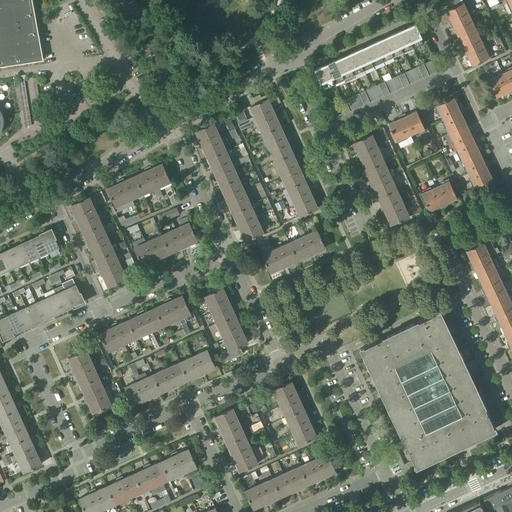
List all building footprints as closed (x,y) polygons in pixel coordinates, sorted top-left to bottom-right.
[(0,0),(0,128),(1,126),(2,121),(2,116),(1,116),(0,112),(0,66),(44,60),(32,0),(0,0)] [(129,30),(146,19),(134,0),(118,0),(124,10),(119,13),(129,30)] [(454,27),(459,38),(476,29),(464,3),(465,2),(454,7),(454,6),(452,7),(452,8),(446,10),(452,22),(449,23),(452,28),(454,27)] [(405,29),(413,48),(423,43),(415,25),(405,29)] [(403,52),(413,48),(405,29),(395,34),(403,52)] [(478,29),(476,29),(459,38),(464,49),(462,50),(464,55),(467,54),(472,65),(478,63),(480,62),(479,62),(491,56),(489,57),(477,30),(478,29)] [(393,57),(403,52),(395,34),(385,38),(393,57)] [(383,61),(393,57),(385,38),(375,43),(383,61)] [(374,65),(383,61),(375,43),(365,47),(374,65)] [(364,70),(374,65),(365,47),(355,52),(364,70)] [(160,54),(153,49),(148,55),(154,60),(160,54)] [(354,74),(364,70),(355,52),(346,56),(354,74)] [(356,79),(354,74),(346,56),(336,61),(343,77),(344,79),(346,83),(356,79)] [(344,79),(343,77),(336,61),(326,65),(334,83),(344,79)] [(421,72),(426,69),(424,64),(418,66),(421,72)] [(324,88),(334,83),(326,65),(316,70),(324,88)] [(511,68),(489,79),(488,78),(493,89),(492,89),(493,91),(494,91),(497,97),(508,91),(509,93),(511,92),(511,68)] [(426,69),(421,72),(423,78),(429,75),(426,69)] [(401,81),(407,78),(404,73),(398,75),(401,81)] [(407,78),(401,81),(404,87),(409,84),(407,78)] [(381,90),(387,87),(384,82),(379,84),(381,90)] [(387,87),(381,90),(384,96),(390,93),(387,87)] [(362,99),(367,96),(365,91),(359,93),(362,99)] [(367,96),(362,99),(364,105),(370,102),(367,96)] [(448,133),(467,124),(461,113),(464,112),(461,107),(459,108),(454,97),(448,100),(448,99),(446,100),(446,101),(435,106),(437,106),(449,132),(448,133)] [(273,109),(268,98),(260,102),(260,101),(257,103),(258,103),(250,107),(254,116),(238,123),(241,130),(257,122),(263,134),(280,126),(275,115),(278,114),(275,108),(273,109)] [(342,108),(348,105),(345,100),(339,102),(342,108)] [(342,108),(339,102),(345,114),(350,111),(348,105),(342,108)] [(239,122),(247,119),(243,110),(235,113),(239,122)] [(419,116),(417,111),(405,116),(404,114),(399,116),(400,118),(389,123),(391,129),(392,131),(397,142),(398,142),(397,141),(424,128),(425,130),(420,118),(421,118),(420,116),(419,116)] [(231,119),(225,121),(229,129),(234,127),(231,119)] [(208,159),(226,151),(213,123),(206,127),(206,126),(203,127),(203,128),(195,131),(200,142),(198,143),(201,149),(203,148),(208,159)] [(461,161),(480,152),(474,140),(476,139),(474,135),(472,136),(467,124),(448,133),(448,134),(449,133),(462,159),(460,160),(461,161)] [(275,161),(293,153),(288,142),(290,141),(289,140),(287,136),(285,137),(280,126),(263,134),(275,161)] [(238,135),(234,128),(229,130),(233,138),(238,136),(238,135)] [(366,170),(384,162),(372,134),(364,138),(364,137),(361,138),(362,139),(354,142),(359,154),(357,155),(359,160),(361,159),(366,170)] [(220,186),(238,178),(226,151),(208,159),(213,169),(211,170),(213,176),(215,175),(220,186)] [(480,152),(461,161),(462,160),(475,186),(473,187),(474,188),(485,182),(485,183),(487,182),(487,181),(492,179),(487,167),(489,166),(487,163),(487,162),(485,163),(480,152)] [(287,189),(305,180),(300,170),(302,169),(300,163),(297,164),(293,153),(275,161),(287,189)] [(239,164),(249,160),(248,155),(237,160),(239,164)] [(378,197),(396,189),(384,162),(366,170),(371,181),(369,182),(369,183),(371,187),(374,187),(378,197)] [(135,176),(143,194),(170,181),(167,174),(166,171),(162,163),(151,168),(150,166),(144,169),(145,171),(135,176)] [(115,206),(143,194),(135,176),(124,181),(123,179),(117,181),(118,183),(107,188),(111,196),(110,196),(111,199),(112,199),(115,206)] [(232,213),(251,205),(238,178),(220,186),(225,197),(223,198),(225,203),(228,202),(232,213)] [(454,191),(448,179),(449,181),(422,193),(421,191),(421,192),(426,203),(425,203),(426,205),(427,205),(429,211),(441,206),(442,208),(446,205),(445,203),(457,198),(454,193),(455,192),(454,190),(454,191)] [(305,180),(287,189),(299,216),(307,212),(307,213),(310,212),(309,211),(317,208),(312,197),(314,196),(312,190),(310,191),(305,180)] [(396,189),(378,197),(383,208),(381,209),(383,214),(384,215),(386,214),(391,225),(399,221),(399,222),(401,220),(409,216),(396,189)] [(169,198),(172,204),(178,202),(176,196),(169,198)] [(84,233),(102,224),(89,197),(81,200),(79,201),(71,205),(76,216),(74,217),(76,223),(79,222),(84,233)] [(282,200),(274,204),(278,211),(285,208),(282,200)] [(251,205),(232,213),(237,224),(235,225),(238,231),(240,230),(245,241),(247,240),(249,244),(253,240),(252,238),(253,237),(255,236),(263,232),(251,205)] [(168,219),(179,214),(177,208),(165,213),(168,219)] [(137,220),(135,216),(120,222),(122,227),(137,220)] [(193,230),(192,230),(186,217),(179,220),(181,226),(161,235),(170,253),(180,248),(181,250),(182,250),(187,248),(186,245),(197,240),(194,233),(193,230)] [(96,260),(114,251),(102,224),(84,233),(88,243),(86,244),(89,250),(91,249),(96,260)] [(289,242),(297,260),(308,255),(309,258),(310,257),(315,255),(314,253),(325,248),(321,240),(322,240),(321,237),(320,238),(317,230),(289,242)] [(48,252),(47,252),(48,254),(59,249),(50,231),(40,235),(48,252)] [(30,240),(38,256),(47,252),(48,252),(40,235),(30,240)] [(132,243),(137,255),(138,258),(139,258),(142,265),(153,260),(154,262),(159,260),(160,260),(159,258),(170,253),(161,235),(145,242),(143,238),(132,243)] [(28,261),(38,256),(30,240),(21,244),(28,261)] [(287,265),(297,260),(289,242),(262,255),(265,263),(266,265),(270,273),(281,268),(282,270),(288,267),(287,265)] [(479,278),(498,269),(497,269),(496,269),(483,243),(485,242),(474,247),(473,246),(471,247),(471,248),(466,250),(471,262),(469,263),(471,268),(473,267),(479,278)] [(11,249),(18,265),(28,261),(21,244),(11,249)] [(511,254),(508,248),(502,251),(505,257),(511,254)] [(8,270),(18,265),(11,249),(1,253),(8,270)] [(118,282),(126,279),(114,251),(96,260),(101,270),(99,271),(101,277),(103,276),(109,287),(116,284),(119,283),(118,282)] [(0,253),(0,273),(8,270),(1,253),(0,253)] [(491,305),(510,296),(508,296),(496,270),(498,269),(479,278),(484,289),(482,290),(484,295),(486,294),(491,305)] [(59,276),(57,272),(48,277),(52,285),(61,281),(59,276)] [(83,301),(74,283),(72,278),(62,283),(64,288),(65,290),(73,306),(83,301)] [(16,287),(15,283),(9,286),(9,285),(5,287),(7,291),(16,287)] [(217,323),(235,315),(230,305),(232,304),(232,303),(230,298),(227,299),(222,288),(215,291),(212,292),(204,296),(217,323)] [(55,294),(63,310),(73,306),(65,290),(55,294)] [(53,315),(63,310),(55,294),(46,299),(53,315)] [(154,308),(163,326),(190,313),(186,306),(187,305),(186,303),(185,303),(182,295),(171,300),(170,298),(169,299),(164,301),(165,303),(154,308)] [(504,332),(511,328),(511,303),(509,297),(510,296),(491,305),(496,316),(494,317),(496,322),(499,321),(504,332)] [(36,303),(43,319),(53,315),(46,299),(36,303)] [(33,324),(43,319),(36,303),(26,308),(33,324)] [(16,312),(23,328),(33,324),(26,308),(16,312)] [(136,338),(163,326),(154,308),(144,313),(143,311),(137,313),(138,315),(127,320),(136,338)] [(440,311),(360,348),(416,467),(496,429),(440,311)] [(14,333),(23,328),(16,312),(6,316),(14,333)] [(14,333),(6,316),(5,315),(0,317),(0,329),(3,338),(14,333)] [(235,315),(217,323),(229,350),(224,352),(227,360),(243,353),(240,346),(247,343),(242,332),(244,331),(244,330),(242,325),(240,326),(235,315)] [(108,350),(136,338),(127,320),(117,325),(116,323),(110,326),(111,328),(100,333),(103,340),(103,341),(104,343),(105,343),(108,350)] [(178,338),(186,334),(183,328),(175,332),(178,338)] [(154,336),(151,338),(156,348),(159,347),(154,336)] [(81,385),(98,377),(86,350),(78,353),(76,354),(68,358),(73,369),(71,370),(74,375),(76,374),(81,385)] [(180,362),(188,380),(198,375),(199,377),(200,377),(205,375),(204,372),(215,367),(212,360),(212,359),(211,357),(210,357),(207,350),(180,362)] [(107,364),(104,358),(97,361),(100,367),(107,364)] [(143,359),(130,365),(133,373),(137,371),(136,369),(146,365),(143,359)] [(177,385),(188,380),(180,362),(152,374),(161,392),(171,387),(172,389),(178,387),(177,385)] [(150,397),(161,392),(152,374),(125,387),(128,395),(129,397),(133,404),(144,399),(145,402),(146,401),(151,399),(150,397)] [(98,377),(81,385),(85,396),(83,397),(86,403),(88,402),(93,413),(101,409),(101,410),(103,409),(103,408),(111,405),(98,377)] [(286,417),(304,409),(299,398),(301,397),(298,391),(296,392),(291,381),(283,385),(281,386),(273,390),(286,417)] [(0,416),(17,409),(12,398),(14,397),(11,392),(9,393),(4,382),(0,383),(0,416)] [(119,388),(116,383),(109,386),(111,392),(119,388)] [(251,402),(250,403),(253,411),(261,407),(258,399),(256,399),(253,400),(252,401),(251,402)] [(227,444),(245,436),(232,408),(225,412),(224,411),(222,412),(222,413),(215,416),(220,427),(217,428),(220,434),(222,433),(227,444)] [(0,420),(11,445),(29,436),(24,426),(26,425),(24,419),(22,420),(17,409),(0,416),(0,420)] [(304,409),(286,417),(298,444),(306,441),(309,440),(316,436),(311,425),(313,424),(311,419),(309,420),(304,409)] [(255,431),(263,427),(261,421),(252,425),(255,431)] [(29,436),(11,445),(23,472),(31,468),(32,469),(34,468),(34,467),(41,464),(36,453),(39,452),(36,446),(34,447),(29,436)] [(245,436),(227,444),(232,455),(230,456),(232,462),(235,460),(240,471),(247,468),(250,467),(257,463),(245,436)] [(271,443),(268,438),(262,441),(264,447),(271,443)] [(161,461),(169,479),(196,467),(193,459),(192,456),(188,449),(177,454),(176,451),(171,454),(172,456),(161,461)] [(300,466),(308,484),(319,479),(319,481),(325,479),(324,477),(335,472),(332,464),(332,463),(331,461),(327,453),(300,466)] [(3,460),(0,460),(0,464),(1,468),(13,462),(9,455),(2,458),(3,460)] [(144,469),(134,473),(142,491),(169,479),(161,461),(150,466),(149,464),(148,464),(143,466),(144,469)] [(297,489),(308,484),(300,466),(272,478),(281,496),(291,491),(292,494),(297,491),(298,491),(297,489)] [(117,481),(106,486),(115,504),(142,491),(134,473),(123,478),(122,476),(117,478),(116,479),(117,481)] [(270,501),(281,496),(272,478),(245,491),(249,498),(248,499),(249,501),(250,501),(253,509),(264,504),(265,506),(266,505),(271,503),(270,501)] [(511,511),(511,484),(483,498),(484,499),(489,511),(511,511)] [(96,491),(95,489),(89,491),(90,493),(79,498),(83,506),(82,506),(83,509),(84,508),(85,511),(96,511),(115,504),(106,486),(96,491)] [(192,501),(190,496),(180,501),(182,506),(192,501)] [(150,504),(152,509),(166,503),(164,497),(150,504)] [(478,505),(476,502),(476,501),(462,508),(463,511),(461,511),(453,511),(452,511),(485,511),(481,504),(478,505)]
